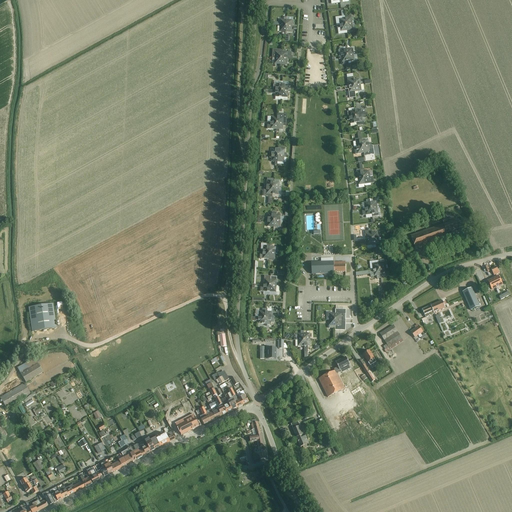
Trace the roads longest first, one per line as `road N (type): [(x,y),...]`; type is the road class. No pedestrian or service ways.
road 1 (unclassified): [(247,380),(236,324),(251,79)]
road 2 (tertiary): [(49,511),(255,410)]
road 3 (residential): [(25,500),(168,424)]
road 4 (track): [(242,0),(237,123),(246,155)]
road 5 (residential): [(360,330),(432,280),(484,260)]
road 6 (residential): [(257,402),(360,330)]
